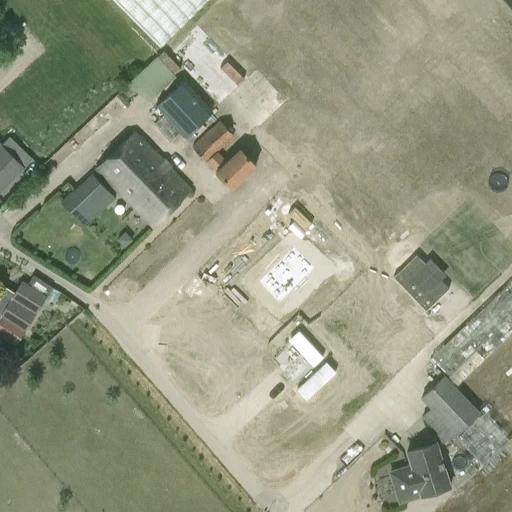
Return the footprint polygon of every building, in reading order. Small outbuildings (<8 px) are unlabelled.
[(111,0),(159,48),(207,0),(111,0)] [(199,21),(169,51),(223,106),(253,77),(199,21)] [(131,82),(149,100),(176,72),(159,55),(131,82)] [(211,112),(183,81),(156,108),(183,138),(211,112)] [(192,149),(231,190),(255,166),(239,150),(225,163),(215,152),(231,136),(219,124),(192,149)] [(95,169),(152,227),(189,191),(133,133),(95,169)] [(0,191),(23,169),(0,146),(0,191)] [(113,198),(90,174),(60,202),(84,227),(113,198)] [(313,271),(293,250),(257,284),(277,306),(313,271)] [(417,252),(394,274),(427,308),(450,285),(417,252)] [(35,277),(28,287),(22,283),(15,294),(3,286),(0,289),(0,321),(0,322),(0,321),(0,335),(17,346),(47,299),(53,289),(41,281),(35,277)] [(419,399),(455,434),(479,412),(443,375),(419,399)] [(410,465),(405,467),(388,472),(398,503),(448,487),(436,447),(428,450),(426,445),(405,451),(410,465)]
